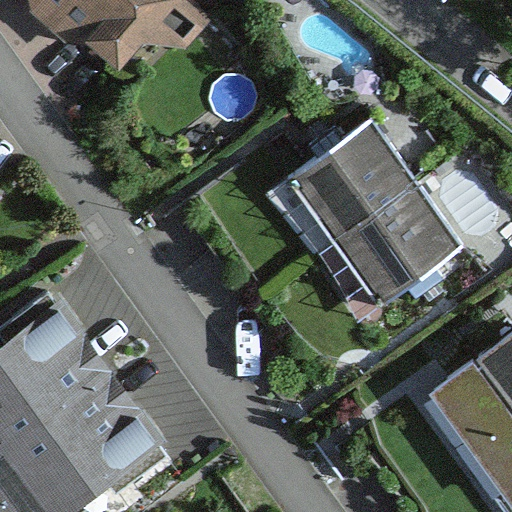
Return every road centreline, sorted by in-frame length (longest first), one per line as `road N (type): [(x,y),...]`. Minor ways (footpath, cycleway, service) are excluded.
road 1 (residential): [(0,88),(307,511)]
road 2 (unclassified): [(418,0),(511,84)]
